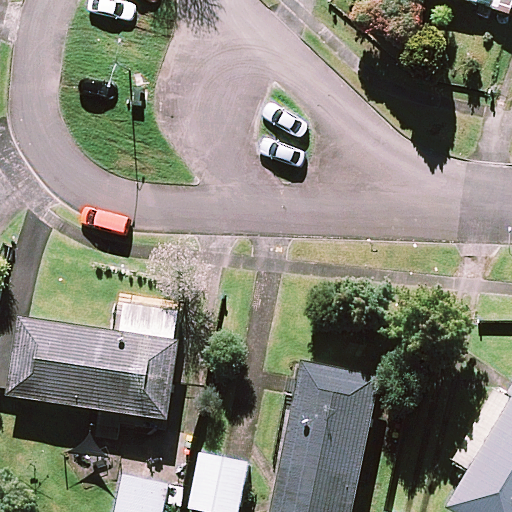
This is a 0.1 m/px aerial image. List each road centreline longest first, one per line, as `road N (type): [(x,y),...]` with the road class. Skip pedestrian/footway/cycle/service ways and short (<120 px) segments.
road 1 (residential): [(228,209),(94,191),(46,154),(33,94),(45,0)]
road 2 (residential): [(218,11),(382,189)]
road 3 (residential): [(218,11),(205,102),(228,209)]
road 4 (residential): [(382,189),(228,209)]
road 5 (residential): [(382,189),(511,204)]
